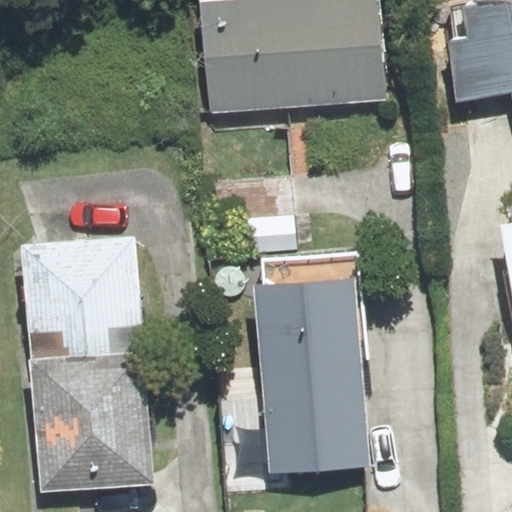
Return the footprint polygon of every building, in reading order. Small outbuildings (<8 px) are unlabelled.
[(217,0),(221,111),(397,105),(393,0),(217,0)] [(511,0),(479,0),(485,36),(459,40),(469,101),(511,94),(511,0)] [(304,221),(247,220),(247,252),(304,253),(304,221)] [(143,231),(37,236),(48,497),(166,492),(162,394),(150,394),(143,231)] [(374,272),(272,274),(275,475),(377,473),(374,272)]
